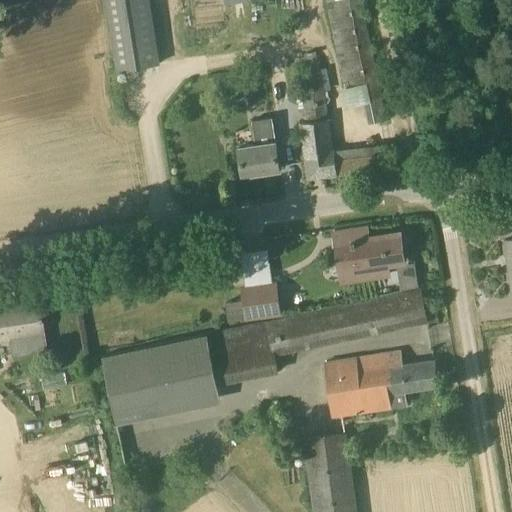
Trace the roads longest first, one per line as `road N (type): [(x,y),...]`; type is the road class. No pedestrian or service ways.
road 1 (unclassified): [(511,166),(0,247)]
road 2 (track): [(488,511),(433,177)]
road 3 (track): [(378,0),(433,177)]
